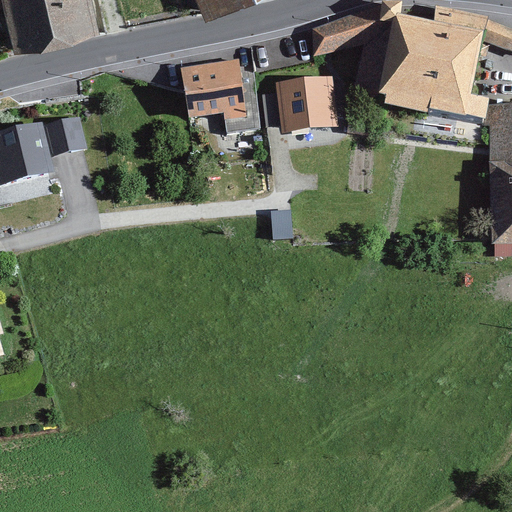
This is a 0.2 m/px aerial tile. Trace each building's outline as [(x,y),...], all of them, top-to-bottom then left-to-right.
[(1,0),(15,56),(100,36),(91,0),(1,0)] [(196,0),(206,23),(254,0),(196,0)] [(489,104),(490,98),(473,94),(482,40),(511,51),(511,29),(488,20),(487,16),(435,5),(434,21),(401,13),(402,0),(382,1),(382,4),(312,29),(313,56),(363,45),(354,88),(378,93),(386,95),(385,103),(428,114),(429,109),(483,118),(486,119),(489,104)] [(224,120),(246,117),(239,59),(181,68),(189,118),(224,113),(224,120)] [(282,134),(339,127),(333,76),(276,82),(282,134)] [(511,103),(489,104),(486,119),(483,118),(483,126),(489,126),(489,162),(491,244),(494,244),(494,256),(511,256),(511,103)] [(80,117),(43,126),(50,158),(88,150),(80,117)] [(43,126),(41,121),(0,132),(0,186),(54,172),(50,158),(43,126)] [(276,238),(291,238),(290,213),(276,214),(276,238)]
